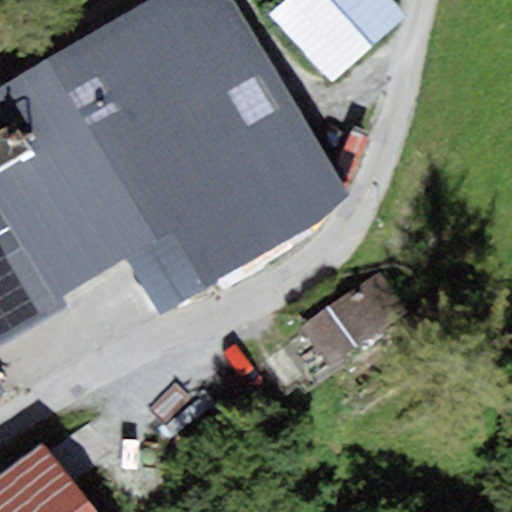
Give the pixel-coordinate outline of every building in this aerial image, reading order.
[(235,5),(226,0),(150,0),(0,89),(0,119),(24,159),(0,173),(0,211),(56,299),(128,261),(158,314),(318,222),(348,195),(235,5)] [(333,84),(406,17),(390,0),(284,0),(269,14),(333,84)] [(0,345),(66,306),(56,299),(0,211),(0,345)] [(379,275),(300,329),(327,369),(406,315),(379,275)] [(95,511),(42,442),(0,474),(0,511),(95,511)]
